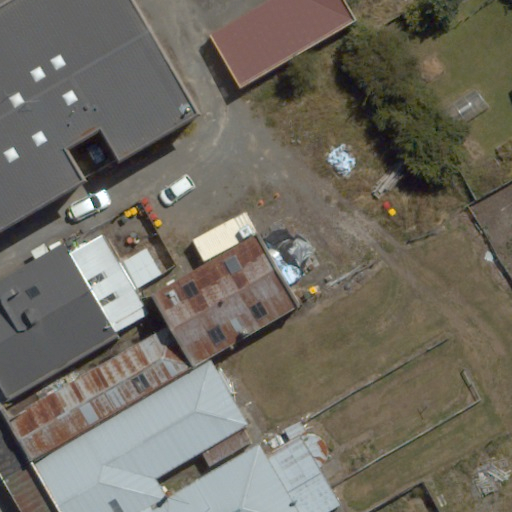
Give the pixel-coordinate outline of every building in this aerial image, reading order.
[(0,247),(181,141),(97,0),(44,0),(0,26),(0,247)] [(359,25),(343,0),(260,0),(204,33),(239,94),(359,25)] [(0,302),(0,422),(128,347),(75,258),(0,302)] [(0,422),(0,495),(0,496),(182,388),(275,333),(233,262),(139,318),(149,335),(128,347),(0,422)] [(182,388),(0,496),(9,511),(302,511),(269,456),(235,477),(182,388)]
